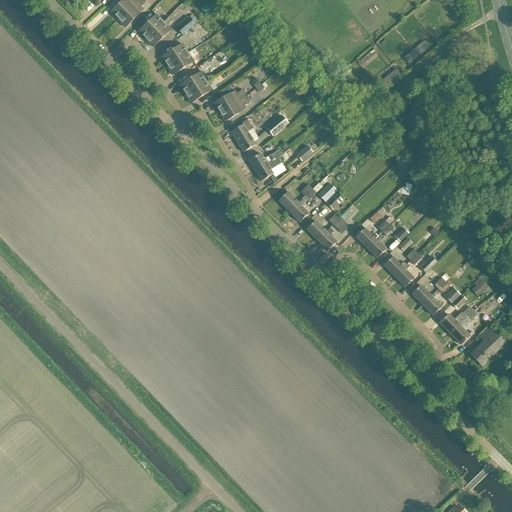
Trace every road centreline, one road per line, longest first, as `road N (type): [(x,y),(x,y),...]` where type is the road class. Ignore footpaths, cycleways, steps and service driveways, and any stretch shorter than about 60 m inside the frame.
road 1 (unclassified): [(238,511),(0,263)]
road 2 (track): [(484,18),(257,204)]
road 3 (residential): [(417,377),(436,361),(437,344),(354,259),(338,260),(321,278)]
road 4 (tertiary): [(417,377),(321,278)]
road 5 (tertiary): [(511,473),(417,377)]
road 6 (residential): [(182,124),(203,117),(253,208)]
road 7 (residential): [(182,124),(135,44),(109,64)]
